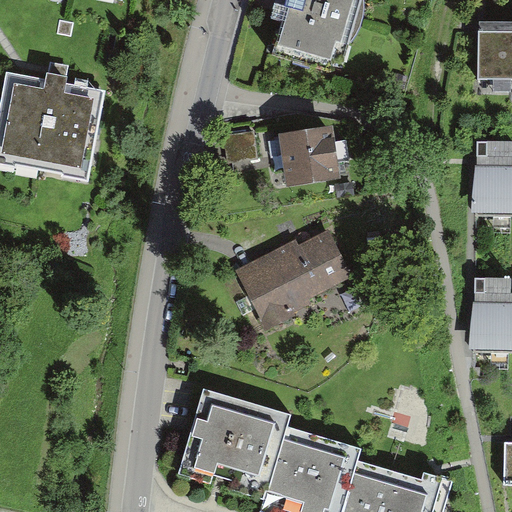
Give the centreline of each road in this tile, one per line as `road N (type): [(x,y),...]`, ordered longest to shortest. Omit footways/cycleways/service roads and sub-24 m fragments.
road 1 (track): [(486,511),(428,181),(409,151),(379,124),(320,109),(202,98)]
road 2 (residential): [(136,511),(161,292),(228,0)]
